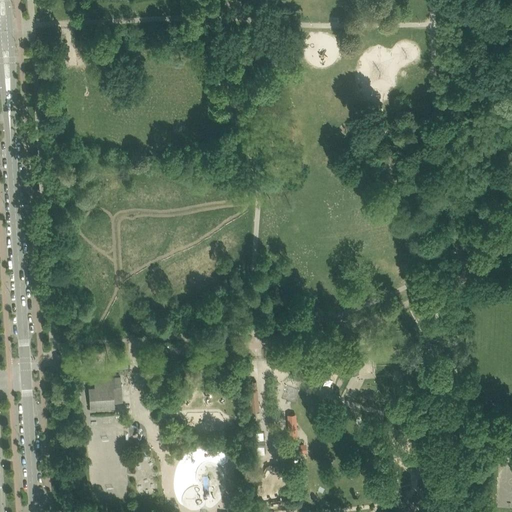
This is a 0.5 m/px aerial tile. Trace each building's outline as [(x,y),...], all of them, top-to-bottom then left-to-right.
[(350,354),(351,373),(357,373),(356,360),(369,360),(368,353),(350,354)] [(95,387),(89,387),(90,408),(115,407),(115,402),(123,401),(121,385),(116,385),(116,377),(94,378),(95,387)] [(256,381),(251,382),(248,382),(251,411),(259,410),(256,381)] [(287,414),(288,437),(297,437),(295,414),(287,414)] [(174,432),(161,436),(163,441),(171,438),(176,437),(174,432)]
